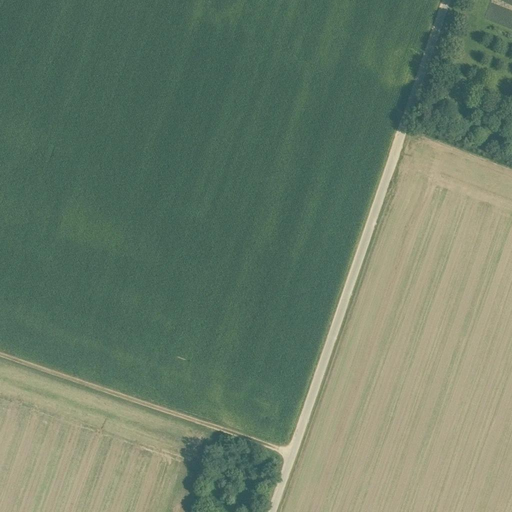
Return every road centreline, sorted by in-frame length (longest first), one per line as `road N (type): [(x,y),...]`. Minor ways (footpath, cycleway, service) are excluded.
road 1 (track): [(449,0),(273,511)]
road 2 (track): [(0,350),(294,451)]
